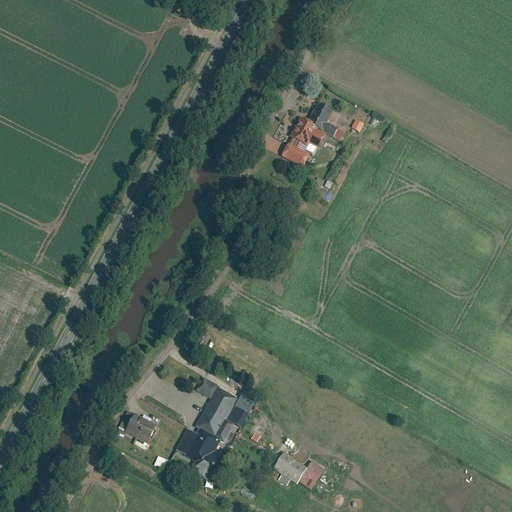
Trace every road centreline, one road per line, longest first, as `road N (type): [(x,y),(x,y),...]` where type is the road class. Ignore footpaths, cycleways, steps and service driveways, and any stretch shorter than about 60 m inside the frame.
road 1 (unclassified): [(333,0),(249,137),(216,266),(107,407),(51,511)]
road 2 (tertiary): [(0,459),(249,0)]
